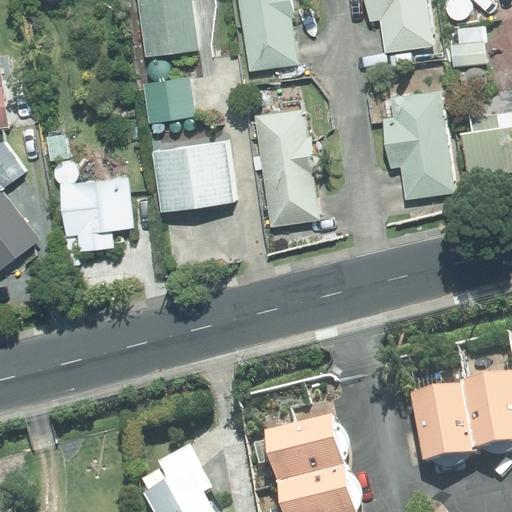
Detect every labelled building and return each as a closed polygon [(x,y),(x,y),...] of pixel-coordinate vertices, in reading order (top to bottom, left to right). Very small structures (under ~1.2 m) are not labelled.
[(142,0),(149,52),(201,46),(195,0),(142,0)] [(242,0),(252,69),(300,62),(293,15),(297,15),(295,0),(242,0)] [(370,0),(373,18),(384,16),(387,48),(436,42),(430,0),(370,0)] [(463,42),(454,43),(456,64),(490,61),(486,24),(461,27),(463,42)] [(0,125),(10,124),(0,42),(0,125)] [(192,75),(147,81),(152,119),(197,113),(192,75)] [(398,114),(386,115),(393,165),(404,164),(408,196),(456,189),(443,88),(395,94),(398,114)] [(284,111),(258,114),(263,153),(256,154),(257,168),(266,167),(273,223),(321,217),(315,172),(319,171),(314,133),(310,134),(306,106),(302,107),(302,102),(283,104),(284,111)] [(511,109),(474,115),(476,128),(465,130),(472,175),(511,168),(511,109)] [(66,134),(51,136),(53,158),(69,156),(66,134)] [(228,138),(157,148),(166,206),(237,196),(228,138)] [(5,140),(0,143),(0,180),(4,185),(26,170),(5,140)] [(131,174),(64,181),(69,233),(81,232),(83,248),(117,244),(115,226),(136,223),(131,174)] [(47,237),(13,192),(0,202),(0,271),(1,273),(47,237)] [(470,384),(480,447),(511,441),(511,373),(469,380),(470,384)] [(470,384),(415,393),(426,460),(480,452),(480,447),(470,384)] [(270,432),(272,440),(256,445),(261,465),(277,461),(282,483),(348,467),(336,416),(270,432)] [(153,493),(147,496),(156,511),(217,511),(208,493),(216,488),(204,466),(195,471),(194,469),(170,482),(164,471),(146,481),(153,493)] [(288,507),(274,511),(273,511),(359,511),(348,467),(282,483),(288,507)]
